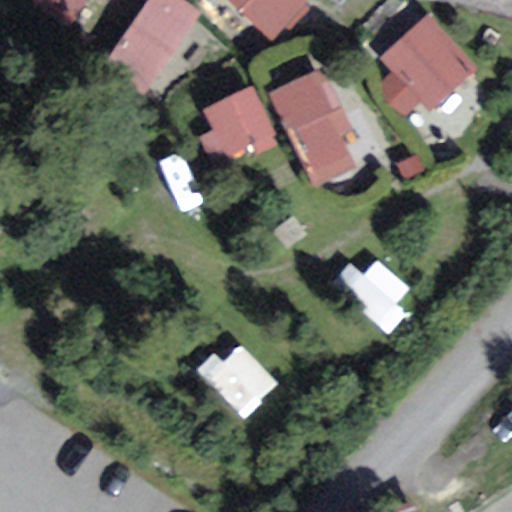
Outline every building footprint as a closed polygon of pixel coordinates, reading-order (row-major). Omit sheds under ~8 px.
[(46,0),(82,24),(98,0),(46,0)] [(200,21),(170,0),(150,0),(101,71),(143,101),(200,21)] [(306,5),(301,0),(225,0),(270,43),(306,5)] [(511,0),(443,0),(511,19),(511,0)] [(473,75),(430,19),(375,61),(384,73),(374,81),(399,114),(418,100),(427,111),(473,75)] [(369,158),(327,70),(274,96),(317,183),(369,158)] [(270,133),(248,90),(207,111),(229,154),(270,133)] [(338,279),(383,321),(415,286),(371,245),(338,279)] [(240,408),(279,380),(245,333),(205,361),(240,408)]
